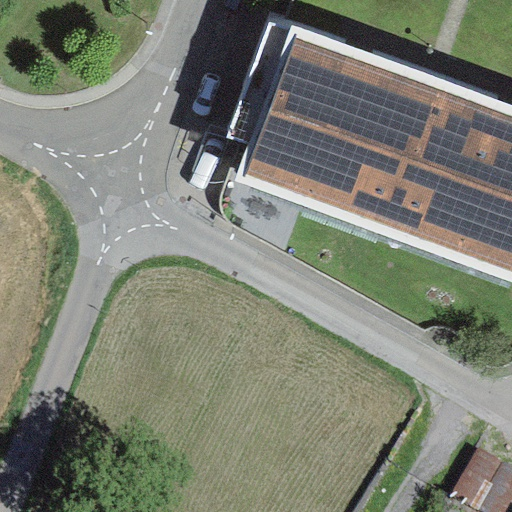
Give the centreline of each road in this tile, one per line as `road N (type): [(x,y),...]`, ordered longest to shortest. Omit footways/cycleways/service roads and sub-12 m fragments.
road 1 (residential): [(511,415),(119,195)]
road 2 (residential): [(0,485),(119,195)]
road 3 (residential): [(194,0),(119,195)]
road 4 (residential): [(119,195),(0,127)]
